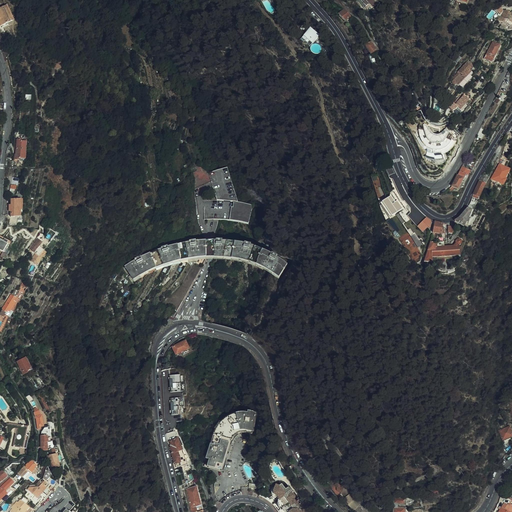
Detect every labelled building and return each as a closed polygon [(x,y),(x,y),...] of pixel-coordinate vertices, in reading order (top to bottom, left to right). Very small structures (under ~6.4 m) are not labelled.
[(6,2),(3,3),(9,18),(0,23),(1,26),(14,20),(6,2)] [(0,26),(1,26),(0,23),(9,18),(3,3),(0,4),(0,26)] [(341,6),(336,11),(342,18),(347,13),(345,11),(341,6)] [(511,18),(511,15),(511,10),(508,9),(506,12),(501,9),(499,9),(494,17),(498,19),(500,19),(502,16),(503,16),(510,20),(511,18)] [(305,26),(301,30),(310,38),(311,36),(314,34),(305,26)] [(310,38),(301,30),(295,37),(304,45),(310,38)] [(489,38),(480,55),(482,56),(481,57),(484,58),(485,57),(488,59),(497,43),(489,38)] [(362,42),(367,51),(372,47),(369,43),(367,40),(367,39),(362,42)] [(454,73),(449,78),(450,79),(450,80),(451,81),(452,81),(453,80),(455,82),(469,69),(467,67),(469,66),(470,64),(469,63),(469,61),(466,59),(455,69),(452,72),(454,73)] [(502,90),(506,82),(507,82),(507,73),(506,65),(503,71),(496,87),(502,90)] [(461,97),(458,93),(455,96),(454,94),(445,104),(449,108),(453,105),(461,97)] [(454,113),(459,108),(461,110),(471,100),(464,94),(450,108),(454,113)] [(111,105),(111,113),(119,114),(120,106),(111,105)] [(12,156),(16,156),(16,154),(22,154),(22,149),(22,148),(22,135),(14,135),(13,150),(12,150),(12,156)] [(488,175),(499,181),(503,174),(507,167),(496,161),(492,169),(488,175)] [(219,217),(231,219),(235,219),(239,221),(247,222),(252,204),(236,200),(226,165),(208,170),(216,198),(203,197),(203,217),(211,217),(219,217)] [(470,171),(470,170),(461,165),(455,178),(451,184),(446,189),(448,191),(454,186),(456,187),(460,180),(461,177),(462,178),(462,177),(464,173),(467,174),(468,171),(470,171)] [(476,178),(469,194),(475,197),(477,192),(482,181),(476,178)] [(387,193),(377,200),(388,214),(391,212),(393,210),(394,209),(399,206),(393,198),(391,199),(387,193)] [(8,215),(16,215),(17,208),(17,197),(8,196),(8,202),(6,202),(6,209),(8,209),(8,215)] [(393,210),(391,212),(398,222),(402,219),(400,217),(405,214),(400,208),(396,211),(394,209),(393,210)] [(460,217),(454,221),(455,222),(464,227),(471,213),(470,213),(471,210),(470,209),(467,208),(466,210),(465,212),(464,212),(460,217)] [(430,226),(429,230),(436,231),(441,231),(441,227),(438,227),(439,221),(438,221),(431,219),(430,226)] [(32,239),(27,245),(31,248),(36,242),(39,239),(35,235),(33,239),(32,239)] [(421,256),(420,259),(426,261),(428,261),(429,259),(430,257),(443,255),(457,253),(456,242),(457,242),(458,240),(459,239),(458,237),(457,235),(455,235),(454,235),(452,236),(451,237),(451,239),(451,240),(450,242),(440,244),(434,243),(434,239),(432,239),(427,238),(427,239),(424,247),(421,256)] [(202,257),(204,257),(205,257),(216,257),(229,259),(241,262),(249,264),(259,268),(271,274),(277,277),(285,263),(275,257),(276,256),(270,253),(269,254),(259,250),(249,247),(249,246),(243,244),(243,245),(235,243),(222,241),(222,240),(215,239),(215,240),(201,240),(195,240),(195,239),(188,239),(189,241),(175,243),(167,244),(167,243),(161,245),(161,246),(148,251),(141,254),(140,252),(134,255),(134,257),(123,262),(131,277),(146,270),(158,264),(171,261),(180,259),(195,257),(202,257)] [(36,242),(31,248),(36,253),(37,252),(41,247),(36,242)] [(37,252),(36,253),(39,256),(44,249),(41,247),(37,252)] [(168,301),(175,307),(187,286),(200,265),(198,264),(192,261),(168,301)] [(8,291),(0,304),(0,305),(3,308),(5,306),(7,307),(11,300),(9,299),(12,294),(8,291)] [(166,312),(171,315),(175,307),(168,301),(165,305),(169,307),(166,312)] [(182,338),(170,344),(173,351),(186,346),(182,338)] [(23,354),(15,358),(18,364),(21,370),(25,368),(24,367),(28,365),(25,359),(23,354)] [(179,373),(167,374),(168,391),(181,390),(180,381),(179,381),(179,373)] [(180,396),(169,397),(170,414),(181,413),(180,405),(179,405),(179,401),(180,401),(180,396)] [(37,407),(32,409),(33,415),(35,415),(36,426),(39,426),(38,423),(41,422),(39,412),(37,407)] [(212,491),(216,500),(218,499),(232,491),(227,484),(226,480),(225,478),(224,474),(224,469),(224,464),(225,457),(227,449),(229,444),(231,439),(226,438),(226,436),(229,432),(235,428),(240,428),(242,428),(250,429),(253,411),(246,409),(245,412),(242,411),(237,411),(231,412),(229,413),(223,417),(219,420),(216,424),(213,427),(211,431),(210,435),(201,462),(209,465),(206,475),(213,477),(211,484),(212,489),(212,491)] [(18,428),(13,446),(20,448),(21,447),(23,448),(28,426),(6,422),(8,431),(11,431),(15,427),(18,428)] [(40,433),(41,443),(42,445),(45,445),(44,438),(45,438),(45,434),(49,434),(49,432),(48,426),(46,426),(46,424),(44,425),(42,425),(40,429),(40,433)] [(499,436),(507,434),(509,433),(506,425),(496,428),(497,429),(499,436)] [(174,435),(172,436),(167,438),(168,442),(167,443),(172,460),(178,459),(179,463),(185,461),(181,452),(179,447),(174,435)] [(58,453),(46,455),(53,467),(60,466),(58,453)] [(26,465),(21,469),(25,474),(29,471),(31,473),(33,472),(35,474),(38,471),(35,468),(36,463),(33,460),(30,463),(29,463),(26,465)] [(25,474),(23,476),(26,479),(31,473),(29,471),(25,474)] [(18,473),(12,478),(14,481),(15,482),(21,476),(18,473)] [(12,478),(3,486),(7,490),(8,490),(7,488),(14,481),(12,478)] [(14,503),(13,505),(11,506),(13,508),(10,510),(12,511),(23,511),(27,509),(30,511),(33,511),(41,503),(45,498),(40,494),(47,487),(45,485),(47,482),(45,480),(39,486),(30,487),(28,489),(33,493),(25,503),(21,498),(18,501),(17,500),(14,503)] [(277,497),(276,497),(278,499),(278,502),(278,504),(279,505),(281,507),(282,507),(284,508),(286,511),(287,511),(302,511),(305,511),(301,505),(296,498),(297,497),(294,494),(291,496),(292,495),(291,494),(289,490),(290,490),(286,484),(282,486),(279,481),(276,483),(275,483),(273,483),(271,488),(271,491),(271,492),(273,494),(275,494),(277,497)] [(347,491),(341,483),(336,486),(335,484),(332,486),(335,489),(338,490),(342,496),(347,491)] [(188,498),(190,506),(195,505),(201,503),(196,484),(186,487),(189,497),(188,498)] [(342,496),(341,496),(345,502),(351,497),(347,491),(342,496)] [(497,505),(496,508),(499,510),(500,510),(501,511),(500,511),(511,511),(511,507),(510,506),(511,503),(506,499),(507,497),(501,491),(498,501),(497,505)]
